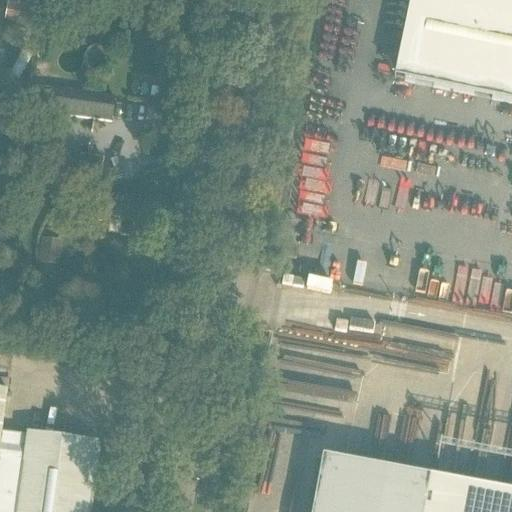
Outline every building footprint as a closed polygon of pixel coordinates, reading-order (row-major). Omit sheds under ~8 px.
[(511,0),(409,0),(393,81),(511,106),(511,0)] [(30,25),(32,5),(11,3),(9,23),(30,25)] [(52,91),(48,114),(89,121),(111,125),(115,100),(93,97),(52,91)] [(71,156),(66,189),(92,192),(88,221),(96,222),(107,223),(121,225),(120,238),(137,240),(139,224),(142,222),(142,216),(141,213),(142,203),(124,201),(121,198),(116,198),(113,199),(100,198),(102,186),(98,185),(103,161),(83,158),(71,156)] [(39,270),(56,272),(56,268),(58,268),(62,243),(42,241),(38,265),(40,265),(39,270)] [(285,259),(295,261),(297,251),(287,249),(285,259)] [(311,354),(316,297),(346,300),(347,287),(297,282),(297,290),(275,288),(272,325),(286,327),(283,351),(311,354)] [(0,511),(90,511),(100,444),(76,441),(76,435),(64,433),(63,439),(40,436),(40,439),(26,437),(25,438),(0,434),(6,393),(0,391),(0,511)] [(424,511),(430,481),(321,461),(312,511),(424,511)] [(511,511),(511,496),(430,481),(424,511),(511,511)]
